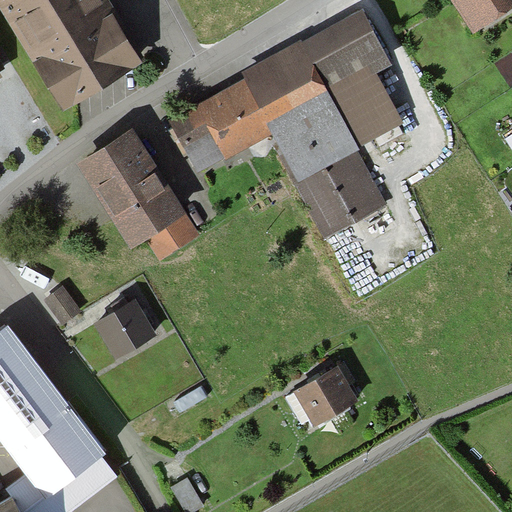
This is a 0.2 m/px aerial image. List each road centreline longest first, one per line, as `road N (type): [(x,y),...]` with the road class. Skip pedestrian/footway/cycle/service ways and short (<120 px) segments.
road 1 (residential): [(0,208),(67,152),(196,68)]
road 2 (residential): [(119,433),(0,270)]
road 3 (residential): [(196,68),(308,0)]
